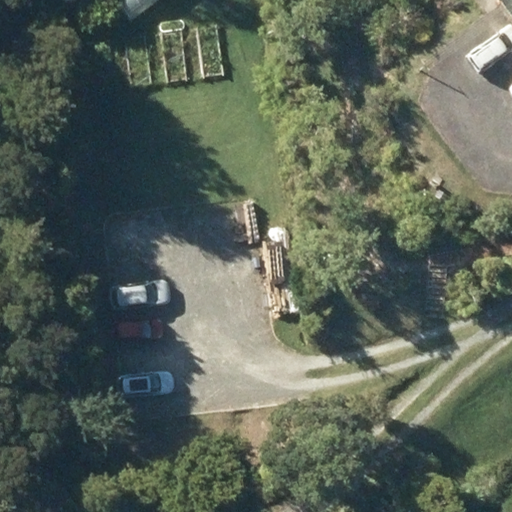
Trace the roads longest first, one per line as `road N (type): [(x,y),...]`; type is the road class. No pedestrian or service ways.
road 1 (track): [(511,312),(361,368),(227,381),(220,270)]
road 2 (track): [(510,313),(338,511)]
